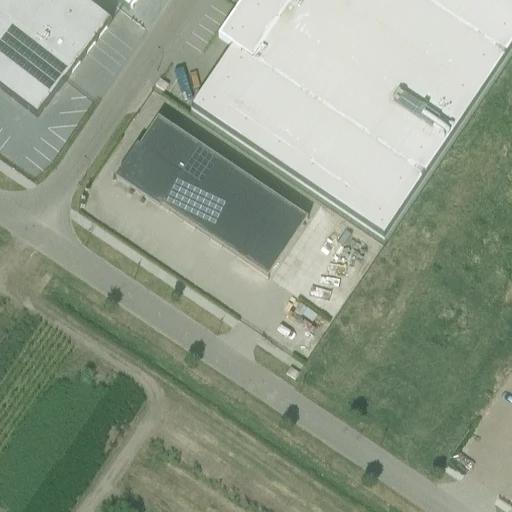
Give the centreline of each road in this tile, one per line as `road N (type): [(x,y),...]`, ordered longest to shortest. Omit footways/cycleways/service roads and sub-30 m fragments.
road 1 (unclassified): [(448,511),(24,222)]
road 2 (unclassified): [(24,222),(180,0)]
